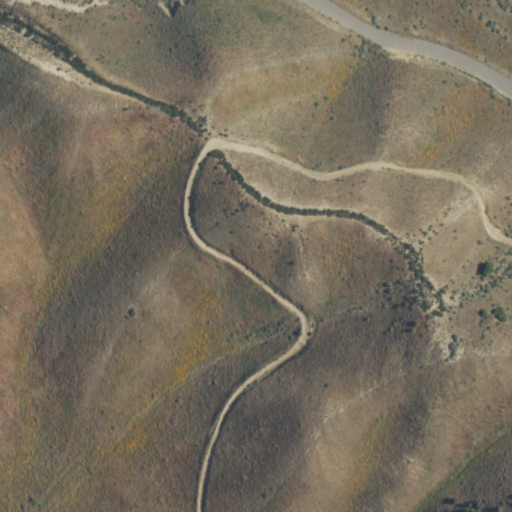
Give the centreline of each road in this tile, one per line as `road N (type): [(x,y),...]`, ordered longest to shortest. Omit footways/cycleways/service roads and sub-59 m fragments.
road 1 (track): [(511,239),(492,229),(481,192),(451,175),(380,165),(333,176),(261,152),(215,147),(200,160),(189,195),(196,243),(302,319),(297,346),(247,383),(215,428),(197,511)]
road 2 (residential): [(312,0),(370,33),(456,59),(511,88)]
